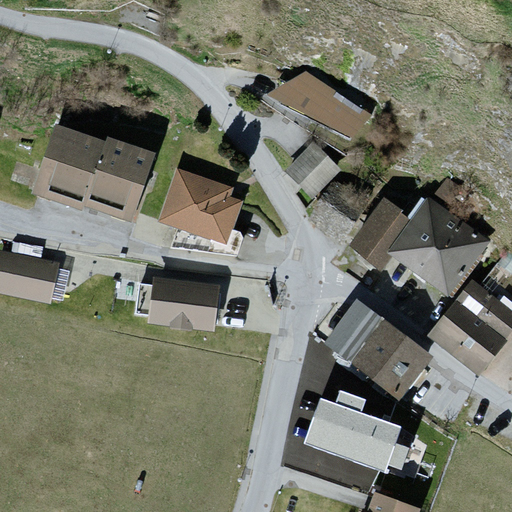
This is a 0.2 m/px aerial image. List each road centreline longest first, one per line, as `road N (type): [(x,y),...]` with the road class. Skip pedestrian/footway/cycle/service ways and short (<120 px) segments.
road 1 (residential): [(313,280),(306,238),(271,162),(224,107),(112,38),(0,14)]
road 2 (residential): [(255,511),(313,280)]
road 3 (residential): [(511,406),(344,289),(313,280)]
